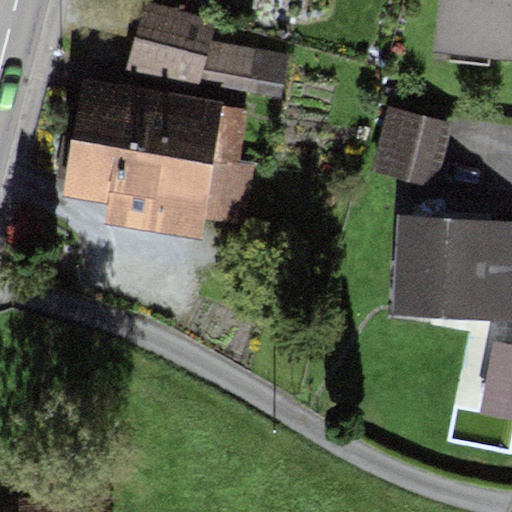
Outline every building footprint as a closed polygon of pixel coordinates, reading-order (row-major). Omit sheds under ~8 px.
[(511,0),(454,0),(451,40),(511,47),(511,0)] [(194,75),(278,91),(286,56),(203,41),(208,25),(150,9),(134,67),(192,83),(194,75)] [(238,109),(93,84),(83,141),(82,148),(159,161),(161,147),(206,153),(232,157),(238,109)] [(387,113),(374,162),(431,177),(443,128),(387,113)] [(231,163),(205,159),(206,153),(161,147),(159,161),(82,148),(83,141),(66,138),(61,175),(77,177),(74,194),(119,202),(117,217),(193,229),(198,205),(224,210),(231,163)] [(511,226),(408,222),(403,306),(511,312),(511,226)] [(26,511),(97,511),(97,499),(26,503),(26,511)]
